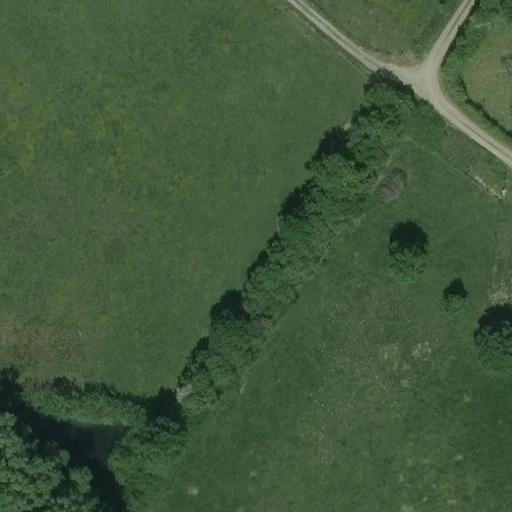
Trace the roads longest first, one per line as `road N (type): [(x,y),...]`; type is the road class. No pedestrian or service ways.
road 1 (track): [(473,0),(413,92),(294,0)]
road 2 (track): [(413,92),(511,161)]
